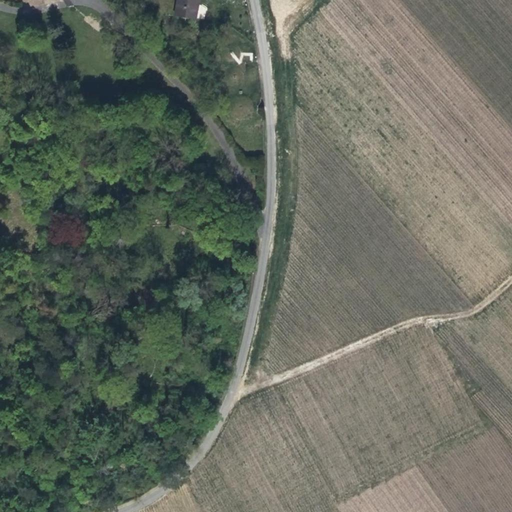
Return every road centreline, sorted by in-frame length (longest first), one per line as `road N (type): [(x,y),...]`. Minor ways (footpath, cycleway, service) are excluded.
road 1 (unclassified): [(254,0),(272,186),(245,349),(219,423),(196,458),(159,491),(113,511)]
road 2 (track): [(232,394),(406,324),(473,310),(511,280)]
